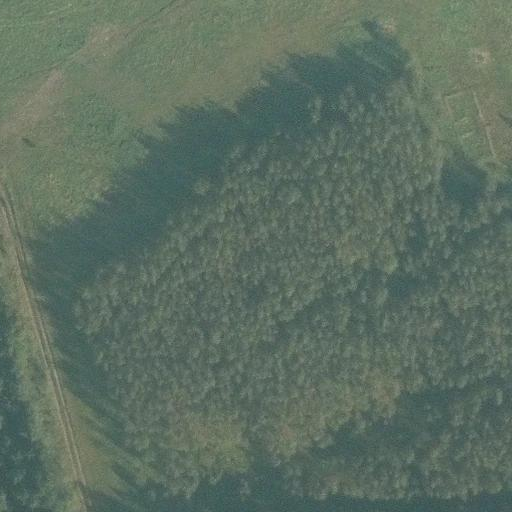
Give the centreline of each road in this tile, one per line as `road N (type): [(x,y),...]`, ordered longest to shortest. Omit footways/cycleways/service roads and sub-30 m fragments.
road 1 (track): [(83,511),(0,226)]
road 2 (track): [(181,0),(0,135)]
